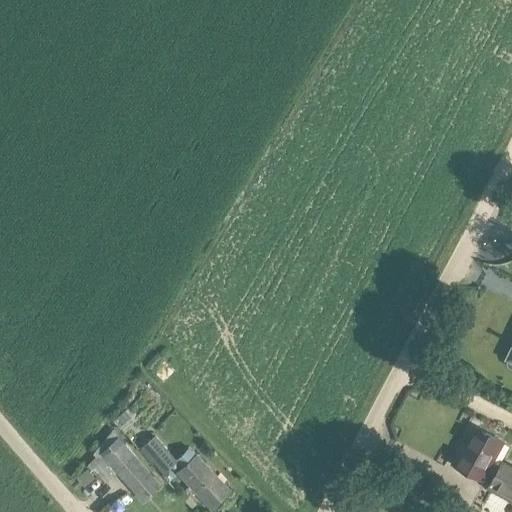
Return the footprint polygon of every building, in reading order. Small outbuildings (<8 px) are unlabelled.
[(123,411),(112,421),(120,430),(121,429),(124,433),(132,427),(128,423),(131,420),(123,411)] [(502,467),(491,461),(502,442),(475,428),(463,449),(460,447),(451,463),(481,480),(492,486),(502,467)] [(100,453),(119,437),(120,436),(114,429),(93,453),(96,457),(87,466),(104,484),(117,472),(100,453)] [(142,447),(164,473),(177,461),(155,435),(142,447)] [(162,486),(119,437),(100,453),(117,472),(144,503),(162,486)] [(212,507),(230,490),(198,456),(179,473),(212,507)] [(511,467),(504,463),(502,467),(492,486),(490,490),(511,501),(511,467)] [(88,469),(77,478),(84,487),(95,478),(88,469)]
